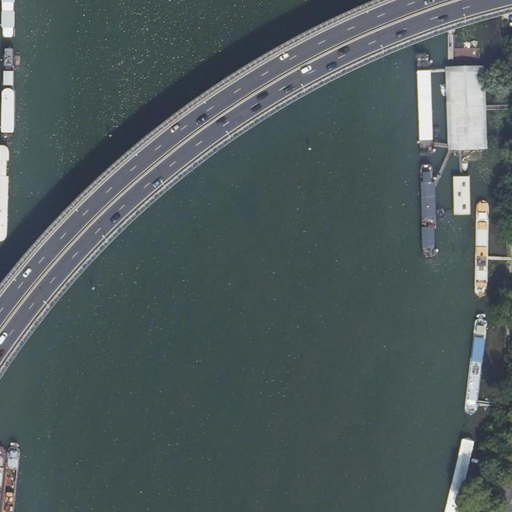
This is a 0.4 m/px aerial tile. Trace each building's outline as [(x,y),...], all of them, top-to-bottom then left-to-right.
[(417,57),(420,155),(422,156),(432,156),(433,154),(430,57),(417,57)] [(404,66),(403,69),(406,156),(407,158),(411,159),(416,158),(418,157),(418,154),(415,68),(413,65),(409,65),(404,66)] [(421,168),(420,170),(423,258),(427,260),(431,260),(433,258),(434,256),(432,169),(431,167),(429,165),(426,165),(422,166),(421,168)] [(478,205),(477,208),(475,293),(477,297),(481,298),(486,297),(487,295),(488,292),(489,207),(488,204),(485,202),(482,203),(478,205)] [(476,322),(465,409),(466,412),(468,413),(471,415),(473,414),(476,412),(478,410),(488,324),(487,323),(485,321),(482,320),(478,320),(476,322)] [(466,440),(464,441),(446,511),(458,511),(475,444),(474,441),(471,439),(468,439),(466,440)]
